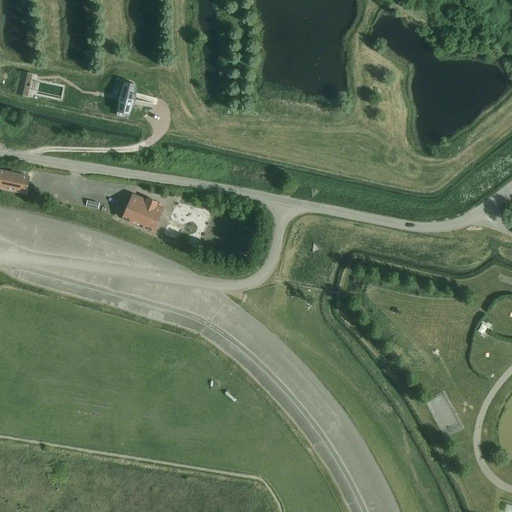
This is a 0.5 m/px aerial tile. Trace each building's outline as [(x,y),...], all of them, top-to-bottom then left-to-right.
[(30,67),(23,67),(23,87),(30,87),(30,82),(33,82),(34,71),(30,71),(30,67)] [(128,69),(124,86),(129,103),(140,103),(144,86),(139,69),(128,69)] [(0,170),(0,187),(25,193),(28,177),(0,170)] [(88,199),(101,203),(103,198),(90,194),(88,199)] [(153,230),(163,208),(132,195),(122,217),(153,230)] [(186,230),(183,228),(190,206),(174,200),(166,225),(197,235),(199,229),(188,226),(186,230)] [(444,389),(431,396),(439,414),(453,408),(444,389)]
